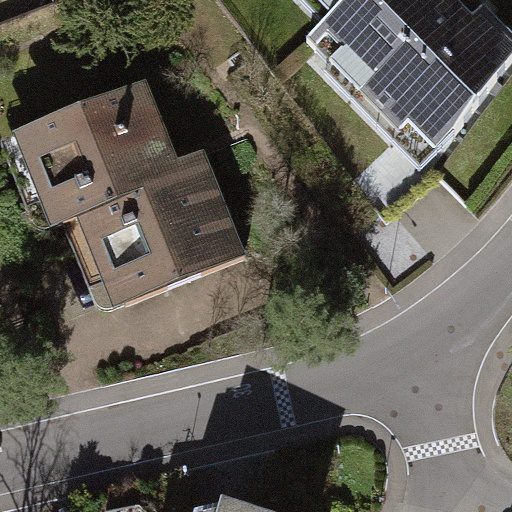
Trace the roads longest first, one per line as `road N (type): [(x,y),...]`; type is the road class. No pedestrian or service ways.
road 1 (residential): [(0,463),(428,365)]
road 2 (residential): [(461,493),(428,365)]
road 3 (residential): [(428,365),(511,279)]
